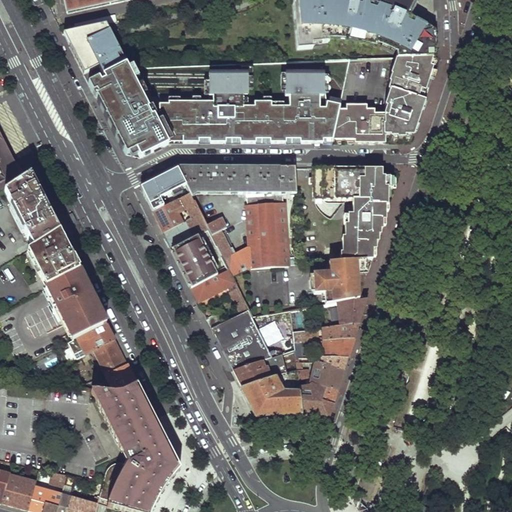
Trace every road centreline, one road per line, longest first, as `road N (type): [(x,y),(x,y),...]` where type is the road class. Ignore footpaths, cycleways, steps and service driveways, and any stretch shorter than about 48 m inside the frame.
road 1 (primary): [(286,509),(252,480),(217,423),(104,190)]
road 2 (residential): [(323,511),(331,446),(423,159)]
road 3 (primary): [(75,186),(245,511)]
road 4 (residential): [(104,190),(188,157),(423,159)]
road 5 (primary): [(104,190),(5,0)]
road 6 (primary): [(0,37),(75,186)]
